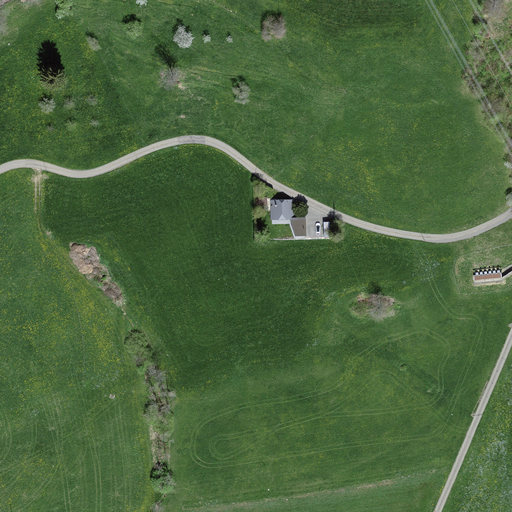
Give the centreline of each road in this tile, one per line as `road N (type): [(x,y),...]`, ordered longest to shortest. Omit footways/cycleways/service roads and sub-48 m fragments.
road 1 (unclassified): [(511,210),(456,236),(391,231),(286,191),(231,151),(196,138),(82,174),(30,163),(0,169)]
road 2 (unclassified): [(438,511),(511,337)]
